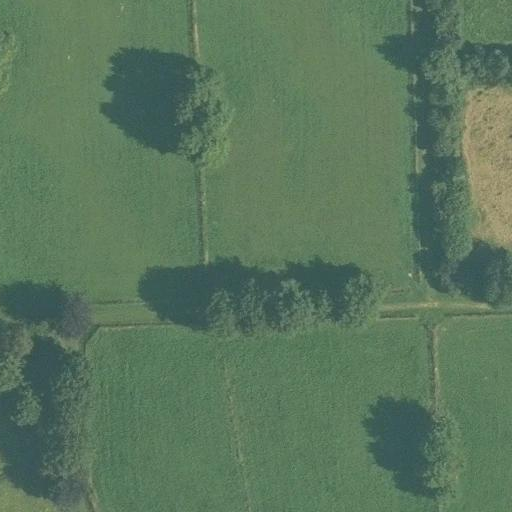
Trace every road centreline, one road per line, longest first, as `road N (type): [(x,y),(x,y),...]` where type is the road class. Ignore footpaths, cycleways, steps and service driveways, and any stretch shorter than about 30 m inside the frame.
road 1 (track): [(0,320),(511,300)]
road 2 (track): [(453,301),(432,0)]
road 3 (track): [(81,511),(72,474),(66,319)]
